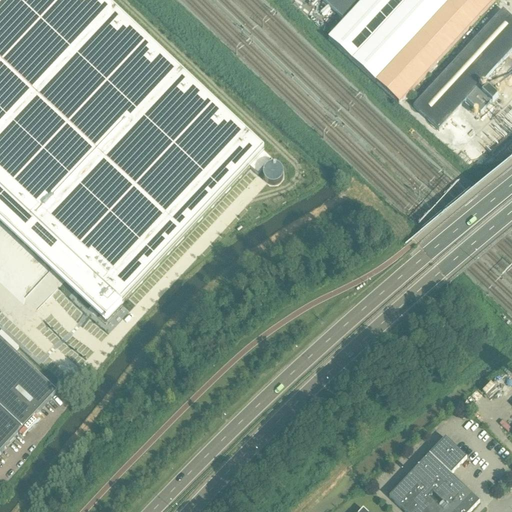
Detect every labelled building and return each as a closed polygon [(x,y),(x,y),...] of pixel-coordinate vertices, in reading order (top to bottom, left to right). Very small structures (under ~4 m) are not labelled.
[(100,0),(0,0),(0,221),(106,321),(228,192),(213,177),(243,145),(249,139),(100,0)] [(328,41),(375,84),(452,0),(307,0),(339,29),(328,41)] [(452,0),(375,84),(398,106),(496,0),(452,0)] [(511,50),(511,20),(501,11),(413,110),(438,133),(465,102),(480,115),(490,104),(491,105),(497,99),(486,89),(482,94),(477,90),(511,50)] [(0,453),(57,394),(0,340),(0,453)] [(389,498),(403,511),(471,511),(479,504),(450,476),(466,460),(445,439),(389,498)]
